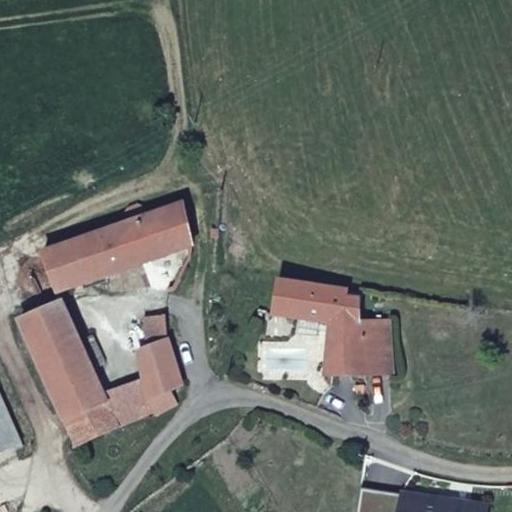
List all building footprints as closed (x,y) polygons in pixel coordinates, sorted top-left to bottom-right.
[(192,249),(175,202),(30,253),(51,299),(157,262),(192,249)] [(164,310),(192,249),(157,262),(164,310)] [(343,296),(343,286),(264,279),(262,316),(320,321),(321,372),(355,371),(355,318),(354,297),(343,296)] [(99,397),(51,299),(1,319),(49,422),(99,397)] [(169,337),(164,310),(139,317),(142,346),(169,337)] [(390,370),(389,318),(355,318),(355,371),(390,370)] [(176,366),(169,337),(142,346),(129,351),(137,379),(176,366)] [(64,451),(180,395),(176,366),(137,379),(99,397),(49,422),(64,451)] [(0,451),(21,443),(0,398),(0,451)] [(485,511),(486,500),(390,490),(388,511),(485,511)]
